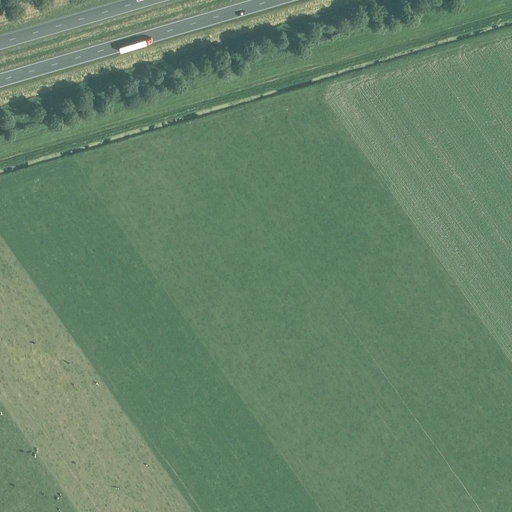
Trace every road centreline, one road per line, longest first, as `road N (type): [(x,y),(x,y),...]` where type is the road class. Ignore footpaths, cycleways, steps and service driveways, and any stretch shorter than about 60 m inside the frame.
road 1 (trunk): [(0,82),(279,0)]
road 2 (trunk): [(139,0),(0,41)]
